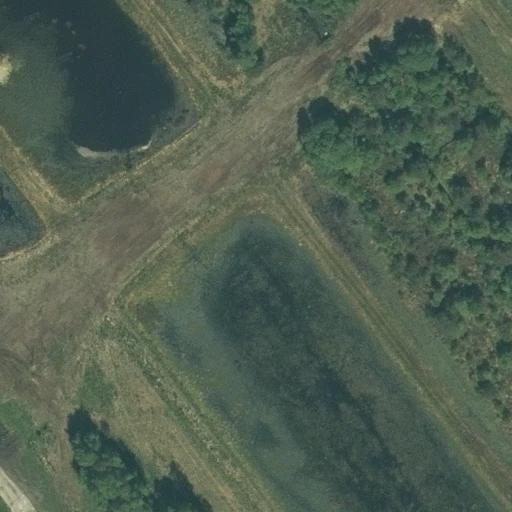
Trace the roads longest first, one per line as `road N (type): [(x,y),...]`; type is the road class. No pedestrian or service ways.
road 1 (track): [(61,289),(252,143),(397,0)]
road 2 (track): [(252,143),(511,484)]
road 3 (track): [(61,289),(238,511)]
